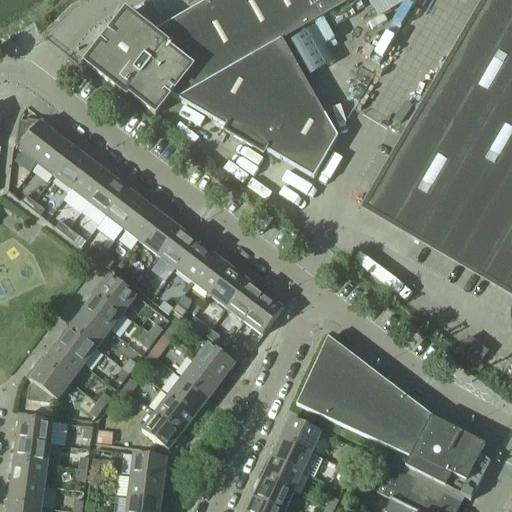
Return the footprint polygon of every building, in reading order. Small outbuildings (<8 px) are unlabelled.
[(128,96),(154,117),(170,98),(182,105),(282,43),(304,31),(286,0),(213,0),(151,36),(126,16),(110,35),(107,32),(97,45),(101,47),(85,67),(125,99),(126,99),(128,96)] [(286,0),(304,31),(343,9),(337,0),(286,0)] [(337,0),(343,9),(357,0),(337,0)] [(511,0),(488,0),(407,139),(405,138),(404,140),(405,141),(365,211),(511,297),(511,0)] [(282,43),(182,105),(227,131),(225,134),(263,156),(264,153),(313,181),(337,139),(282,43)] [(60,136),(42,122),(37,129),(31,124),(19,123),(16,146),(21,150),(19,153),(37,167),(60,136)] [(60,136),(37,167),(54,180),(74,153),(75,154),(78,150),(60,136)] [(92,166),(75,154),(74,153),(54,180),(71,193),(92,166)] [(109,179),(108,178),(92,166),(71,193),(88,206),(109,179)] [(129,188),(111,174),(108,178),(109,179),(88,206),(106,219),(129,188)] [(7,194),(13,198),(19,189),(9,181),(7,194)] [(147,202),(129,188),(106,219),(123,232),(143,205),(144,206),(147,202)] [(25,198),(20,204),(30,211),(34,205),(25,198)] [(44,212),(34,205),(30,211),(39,219),(44,212)] [(161,219),(144,206),(143,205),(123,232),(140,246),(161,219)] [(177,232),(161,219),(140,246),(158,259),(178,232),(177,232)] [(60,224),(55,230),(64,238),(69,231),(60,224)] [(199,242),(180,228),(177,232),(178,232),(158,259),(175,272),(199,242)] [(79,239),(69,231),(64,238),(74,245),(79,239)] [(103,258),(114,244),(97,231),(82,251),(99,264),(103,258)] [(217,256),(199,242),(175,272),(192,285),(213,259),(214,259),(217,256)] [(113,265),(103,258),(99,264),(108,271),(113,265)] [(230,272),(214,259),(213,259),(192,285),(210,299),(230,272)] [(246,284),(230,272),(210,299),(227,312),(247,285),(246,284)] [(139,285),(129,277),(124,284),(134,291),(139,285)] [(109,278),(96,296),(122,317),(136,299),(109,278)] [(148,292),(147,291),(151,285),(144,278),(139,285),(134,291),(143,298),(148,292)] [(267,294),(249,280),(246,284),(247,285),(227,312),(244,325),(267,294)] [(285,308),(267,294),(244,325),(262,339),(285,308)] [(96,296),(83,314),(109,334),(122,317),(96,296)] [(163,303),(158,310),(168,317),(172,313),(173,311),(163,303)] [(177,306),(173,311),(172,313),(181,320),(186,314),(177,306)] [(83,314),(69,331),(96,351),(109,334),(83,314)] [(176,322),(162,340),(169,345),(182,327),(176,322)] [(201,325),(197,332),(206,339),(211,333),(201,325)] [(155,327),(148,337),(155,342),(162,332),(155,327)] [(69,331),(56,348),(83,368),(96,351),(69,331)] [(220,340),(211,333),(206,339),(216,346),(220,340)] [(155,342),(148,337),(141,346),(147,351),(155,342)] [(487,353),(468,339),(457,353),(477,367),(487,353)] [(163,352),(169,345),(162,340),(156,347),(149,357),(156,362),(163,352)] [(437,424),(436,423),(327,340),(296,409),(397,455),(392,464),(414,475),(437,424)] [(235,367),(208,346),(194,364),(221,385),(235,367)] [(56,348),(44,364),(43,365),(70,385),(83,368),(56,348)] [(236,352),(232,358),(241,366),(246,359),(236,352)] [(149,357),(142,366),(148,372),(156,362),(149,357)] [(40,361),(26,380),(33,385),(28,391),(27,403),(50,406),(54,401),(56,403),(70,385),(43,365),(44,364),(40,361)] [(129,362),(122,371),(129,376),(136,367),(129,362)] [(221,385),(194,364),(181,381),(208,402),(221,385)] [(122,371),(114,381),(121,386),(129,376),(122,371)] [(208,402),(181,381),(168,398),(195,419),(208,402)] [(137,387),(130,382),(123,391),(130,396),(137,387)] [(123,391),(115,401),(122,406),(130,396),(123,391)] [(103,396),(96,405),(102,410),(110,401),(103,396)] [(195,419),(168,398),(155,415),(181,436),(182,435),(195,419)] [(96,405),(88,415),(95,420),(102,410),(96,405)] [(181,436),(155,415),(141,434),(171,457),(186,438),(182,435),(181,436)] [(52,425),(19,420),(16,443),(49,447),(52,425)] [(290,421),(280,442),(311,456),(320,435),(290,421)] [(484,448),(436,423),(437,424),(414,475),(462,500),(470,503),(484,476),(477,472),(482,463),(489,466),(490,464),(480,457),(484,448)] [(92,430),(84,429),(82,441),(90,442),(92,430)] [(280,442),(271,461),(302,475),(311,456),(280,442)] [(49,447),(16,443),(13,464),(47,469),(49,447)] [(166,461),(133,457),(130,479),(163,483),(166,461)] [(80,460),(78,473),(86,474),(88,461),(80,460)] [(348,460),(343,471),(351,474),(356,463),(348,460)] [(271,461),(262,481),(293,495),(302,475),(271,461)] [(101,463),(92,462),(91,474),(99,475),(101,463)] [(47,469),(13,464),(10,486),(44,490),(47,469)] [(455,511),(462,500),(414,475),(392,464),(376,495),(390,503),(408,511),(455,511)] [(351,474),(343,471),(338,482),(346,486),(351,474)] [(86,474),(78,473),(76,484),(85,485),(86,474)] [(99,475),(91,474),(89,486),(97,487),(99,475)] [(163,483),(130,479),(127,501),(160,505),(163,483)] [(262,481),(253,500),(278,511),(284,511),(293,495),(262,481)] [(44,490),(10,486),(8,507),(41,511),(44,490)] [(46,490),(45,508),(54,509),(55,491),(46,490)] [(330,499),(325,510),(329,511),(333,511),(337,503),(330,499)] [(278,511),(253,500),(247,511),(278,511)] [(159,511),(160,505),(127,501),(125,511),(159,511)] [(74,503),(72,511),(81,511),(82,504),(74,503)] [(408,511),(390,503),(385,511),(408,511)]
